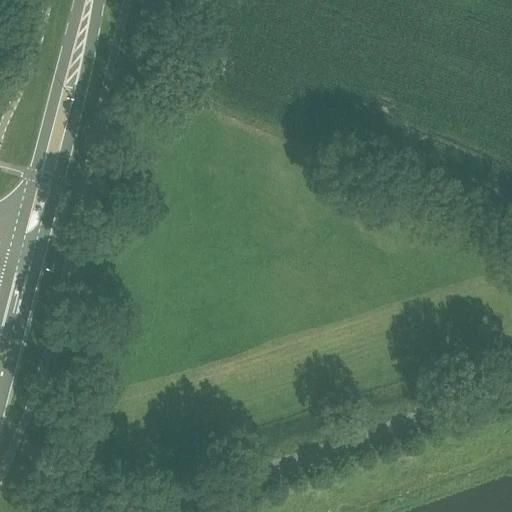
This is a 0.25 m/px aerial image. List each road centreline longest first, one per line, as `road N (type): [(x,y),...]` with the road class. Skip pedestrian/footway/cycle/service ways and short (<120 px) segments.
road 1 (unclassified): [(168,511),(511,389)]
road 2 (primary): [(24,260),(89,0)]
